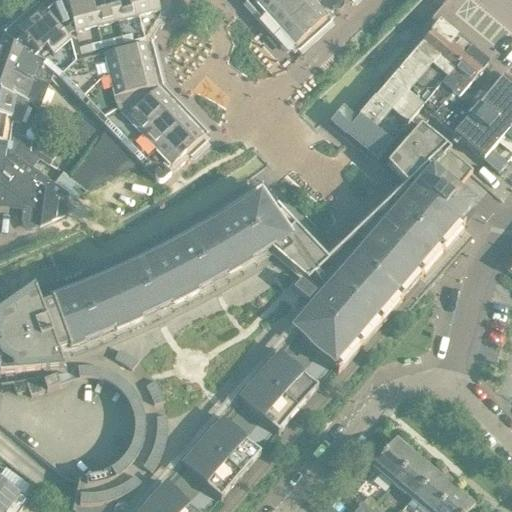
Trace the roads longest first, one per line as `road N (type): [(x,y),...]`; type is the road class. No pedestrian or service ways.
road 1 (residential): [(285,511),(380,408),(406,394),(448,391)]
road 2 (residential): [(448,391),(487,263),(511,231)]
